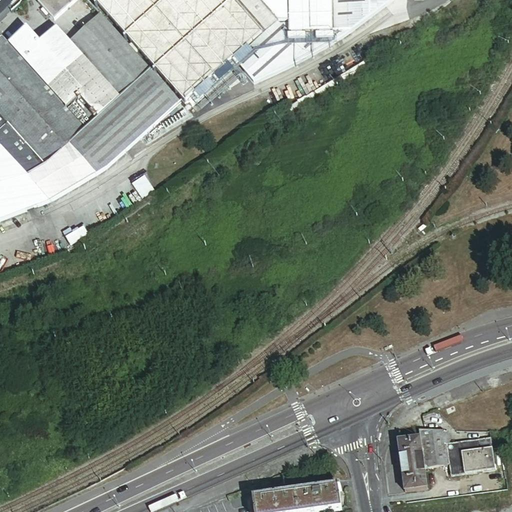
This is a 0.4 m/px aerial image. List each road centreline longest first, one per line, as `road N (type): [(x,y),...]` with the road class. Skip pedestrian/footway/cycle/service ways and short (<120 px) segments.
road 1 (secondary): [(353,390),(83,511)]
road 2 (secondary): [(135,511),(356,413)]
road 3 (secondary): [(511,327),(353,390)]
road 4 (secondary): [(356,413),(511,348)]
